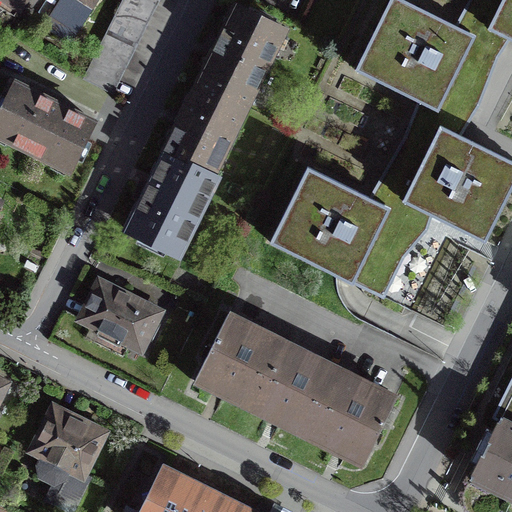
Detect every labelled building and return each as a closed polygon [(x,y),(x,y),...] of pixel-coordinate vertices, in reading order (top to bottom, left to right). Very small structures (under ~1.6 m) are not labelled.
[(6,0),(19,8),(24,0),(6,0)] [(60,0),(45,24),(71,41),(97,0),(60,0)] [(155,0),(123,0),(85,78),(110,91),(155,0)] [(390,208),(353,283),(372,292),(399,239),(409,244),(425,212),(403,201),(440,125),(452,131),(459,116),(467,120),(474,105),(467,102),(500,34),(489,29),(503,0),(475,0),(461,28),(476,35),(438,110),(424,103),(376,200),(390,208)] [(404,0),(390,0),(356,70),(424,103),(438,110),(476,35),(461,28),(404,0)] [(511,0),(503,0),(489,29),(500,34),(511,40),(511,0)] [(198,84),(246,107),(285,29),(237,5),(207,65),(198,84)] [(15,83),(0,112),(0,135),(70,170),(94,122),(15,83)] [(246,107),(198,84),(168,144),(164,151),(168,152),(212,174),(246,107)] [(440,125),(403,201),(425,212),(485,242),(511,187),(511,160),(452,131),(440,125)] [(216,176),(212,174),(168,152),(145,198),(128,231),(176,255),(216,176)] [(308,167),(270,242),(353,283),(390,208),(376,200),(308,167)] [(161,312),(99,280),(80,319),(99,329),(96,334),(119,345),(122,340),(141,350),(161,312)] [(219,390),(252,406),(284,342),(229,314),(196,378),(219,390)] [(340,370),(284,342),(252,406),(276,419),(308,434),(340,370)] [(511,368),(489,415),(459,478),(511,503),(511,368)] [(396,398),(340,370),(308,434),(343,452),(364,463),(396,398)] [(104,432),(54,407),(32,450),(42,455),(38,464),(40,477),(54,484),(46,499),(72,511),(90,477),(84,474),(104,432)] [(259,511),(164,464),(151,490),(142,493),(145,503),(140,511),(259,511)]
